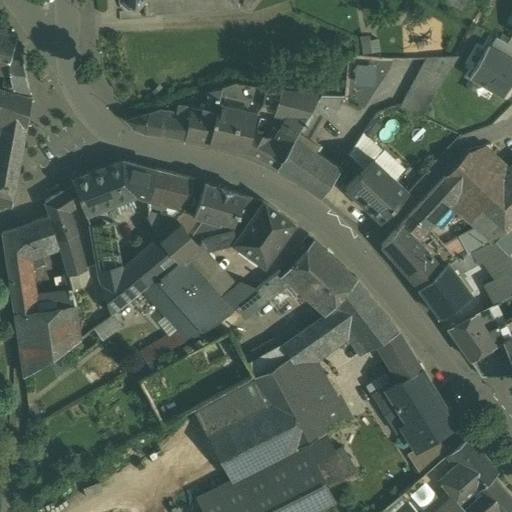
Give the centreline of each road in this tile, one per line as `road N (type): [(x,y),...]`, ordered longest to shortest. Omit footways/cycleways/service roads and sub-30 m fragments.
road 1 (tertiary): [(72,0),(77,74),(119,142),(286,195),(359,258)]
road 2 (tertiary): [(359,258),(496,424)]
road 3 (residential): [(511,123),(467,136),(359,258)]
